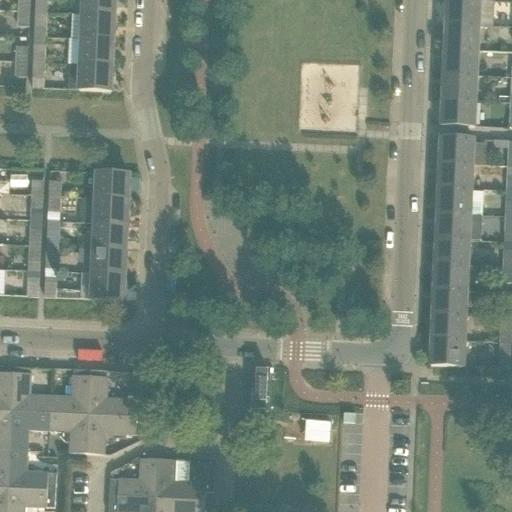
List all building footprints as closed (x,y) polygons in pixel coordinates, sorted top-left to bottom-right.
[(18,0),(17,13),(29,14),(29,0),(18,0)] [(35,0),(35,14),(47,15),(47,0),(35,0)] [(115,0),(82,0),(82,16),(114,17),(115,0)] [(479,2),(447,1),(446,26),(478,27),(479,2)] [(29,14),(17,13),(17,28),(29,29),(29,14)] [(47,15),(35,14),(34,40),(46,40),(47,15)] [(114,17),(82,16),(81,41),(113,42),(114,17)] [(478,27),(446,26),(445,51),(477,52),(478,27)] [(34,40),(33,65),(45,65),(46,40),(34,40)] [(81,41),(80,66),(112,67),(113,42),(81,41)] [(16,48),(15,64),(27,65),(28,49),(16,48)] [(445,51),(444,76),(476,77),(477,52),(445,51)] [(27,65),(15,64),(14,78),(26,79),(27,65)] [(45,65),(33,65),(32,90),(44,90),(45,65)] [(112,67),(80,66),(79,92),(111,93),(112,67)] [(444,76),(443,101),(475,102),(476,77),(444,76)] [(511,80),(510,98),(498,98),(498,104),(510,105),(511,105),(511,80)] [(475,102),(443,101),(441,127),(474,129),(475,102)] [(441,139),(440,166),(472,167),(473,141),(441,139)] [(440,166),(439,191),(471,192),(472,167),(440,166)] [(97,174),(96,200),(128,202),(129,176),(97,174)] [(43,197),(44,182),(32,182),(31,197),(43,197)] [(50,183),(49,198),(61,198),(61,183),(50,183)] [(483,193),(471,192),(439,191),(437,216),(470,217),(482,218),(483,193)] [(31,197),(30,222),(42,223),(43,197),(31,197)] [(61,198),(49,198),(48,223),(59,223),(61,198)] [(128,202),(96,200),(82,200),(81,224),(94,225),(127,227),(128,202)] [(437,216),(436,241),(468,242),(470,217),(437,216)] [(30,222),(29,247),(40,248),(42,223),(30,222)] [(48,223),(47,248),(58,249),(59,223),(48,223)] [(94,225),(93,250),(125,252),(127,227),(94,225)] [(436,241),(435,266),(467,267),(468,254),(477,255),(477,243),(468,242),(436,241)] [(511,244),(504,244),(503,269),(511,269),(511,244)] [(40,248),(29,247),(28,273),(39,273),(40,248)] [(58,249),(47,248),(46,274),(57,274),(58,249)] [(125,252),(93,250),(92,275),(124,277),(125,252)] [(467,267),(435,266),(434,291),(466,292),(467,267)] [(511,269),(503,269),(502,284),(511,284),(511,269)] [(39,273),(28,273),(26,298),(38,299),(39,273)] [(57,274),(46,274),(45,300),(56,300),(91,301),(123,303),(124,277),(92,275),(81,274),(80,292),(56,291),(57,274)] [(434,291),(433,316),(465,317),(466,292),(434,291)] [(511,304),(501,304),(500,319),(511,320),(511,309),(511,304)] [(433,316),(432,341),(464,342),(465,317),(433,316)] [(511,320),(500,319),(499,345),(510,345),(511,320)] [(464,342),(432,341),(431,367),(463,369),(464,342)] [(499,345),(498,370),(509,371),(510,345),(499,345)] [(51,398),(50,415),(88,417),(90,372),(73,371),(73,377),(72,399),(51,398)] [(107,372),(90,372),(88,417),(137,419),(137,411),(146,411),(146,402),(107,400),(108,379),(107,379),(107,372)] [(0,413),(11,414),(13,374),(0,373),(0,413)] [(13,374),(11,414),(50,415),(51,398),(30,397),(31,375),(13,374)] [(11,414),(0,413),(0,451),(9,452),(11,414)] [(11,414),(9,452),(28,453),(29,432),(49,433),(50,415),(11,414)] [(50,415),(49,433),(59,433),(59,438),(65,444),(70,444),(69,455),(86,456),(88,417),(50,415)] [(137,419),(88,417),(86,456),(104,457),(105,435),(144,437),(145,428),(136,428),(137,419)] [(9,452),(0,451),(0,490),(7,491),(9,452)] [(28,453),(9,452),(7,491),(46,493),(47,484),(56,484),(56,475),(27,473),(28,453)] [(155,501),(157,461),(140,460),(139,482),(110,481),(109,499),(155,501)] [(157,461),(155,501),(205,504),(205,494),(213,494),(214,485),(175,483),(176,462),(157,461)] [(56,493),(56,484),(47,484),(46,493),(56,493)] [(7,491),(6,511),(24,511),(25,509),(55,510),(55,502),(46,502),(46,493),(7,491)] [(55,502),(56,493),(46,493),(46,502),(55,502)] [(154,511),(155,501),(109,499),(108,511),(154,511)] [(205,504),(155,501),(154,511),(212,511),(213,511),(204,511),(205,504)]
